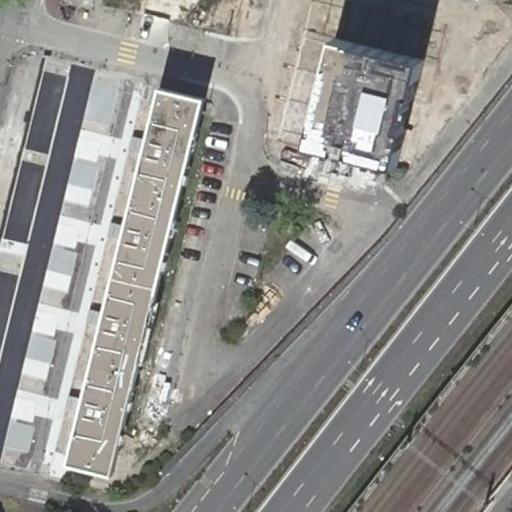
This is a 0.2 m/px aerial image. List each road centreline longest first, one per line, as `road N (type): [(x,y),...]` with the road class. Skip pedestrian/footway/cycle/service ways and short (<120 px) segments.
road 1 (unclassified): [(395,273),(285,361),(135,507),(113,511),(0,487)]
road 2 (primary): [(291,511),(511,230)]
road 3 (primary): [(395,273),(204,511)]
road 4 (residential): [(382,213),(186,421)]
road 5 (residential): [(242,174),(189,380),(186,421)]
road 6 (residential): [(261,87),(19,24)]
road 7 (residential): [(511,51),(382,213)]
road 8 (primary): [(511,129),(395,273)]
road 9 (residential): [(511,45),(333,0)]
road 10 (residential): [(382,213),(242,174)]
